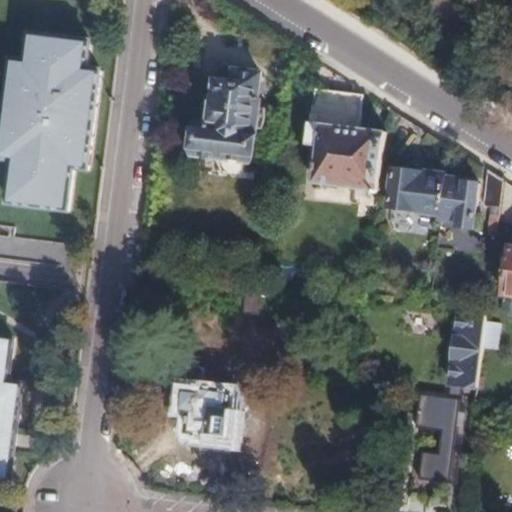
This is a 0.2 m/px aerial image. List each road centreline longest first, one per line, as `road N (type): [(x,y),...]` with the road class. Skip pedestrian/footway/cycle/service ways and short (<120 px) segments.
road 1 (residential): [(83,506),(151,0)]
road 2 (tertiary): [(511,152),(272,0)]
